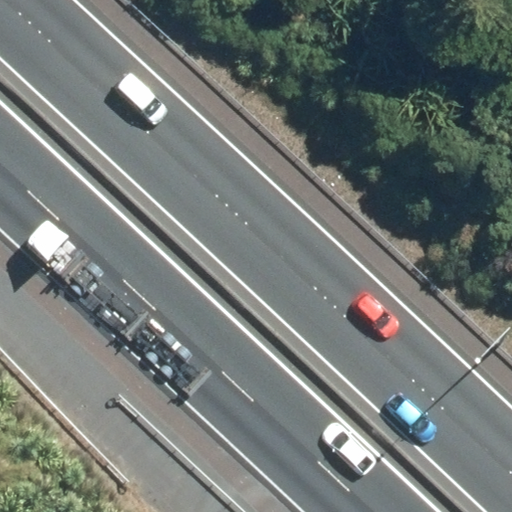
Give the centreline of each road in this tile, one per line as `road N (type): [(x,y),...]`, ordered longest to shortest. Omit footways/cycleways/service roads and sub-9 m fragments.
road 1 (motorway): [(55,0),(511,427)]
road 2 (motorway): [(426,511),(0,109)]
